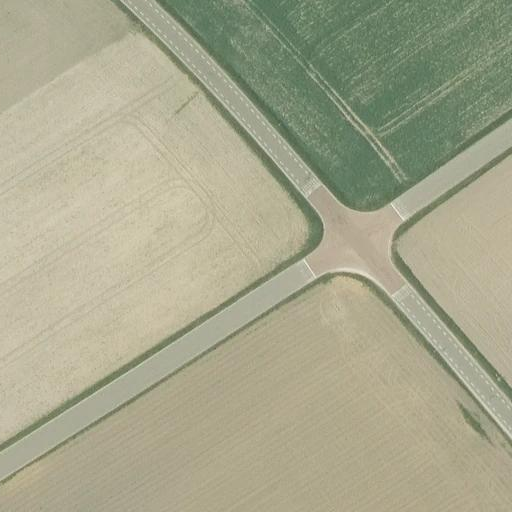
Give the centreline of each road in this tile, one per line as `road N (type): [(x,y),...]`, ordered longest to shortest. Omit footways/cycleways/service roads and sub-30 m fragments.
road 1 (unclassified): [(356,239),(0,465)]
road 2 (unclassified): [(356,239),(135,0)]
road 3 (unclassified): [(511,420),(356,239)]
road 4 (unclassified): [(511,130),(356,239)]
